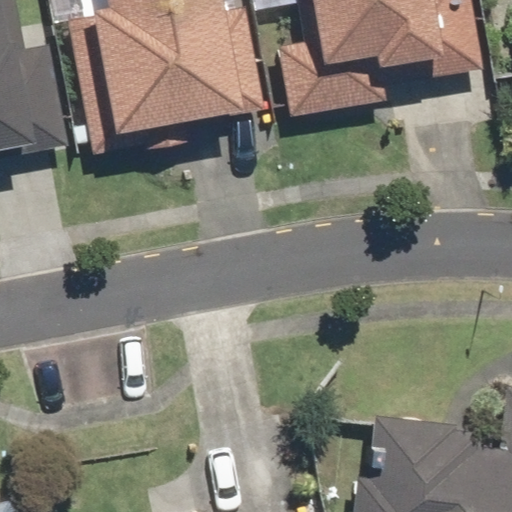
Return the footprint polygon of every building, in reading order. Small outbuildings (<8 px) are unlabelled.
[(18,43),(8,0),(0,0),(0,166),(75,149),(49,36),(18,43)] [(70,16),(96,150),(187,132),(184,117),(264,102),(245,4),(230,7),(229,0),(51,0),(56,19),(70,16)] [(250,0),(252,6),(286,0),(300,0),(308,43),(279,48),(289,109),(390,92),(388,81),(484,65),(473,0),(250,0)] [(511,511),(511,390),(506,442),(474,439),(474,431),(451,429),(452,414),(384,408),(377,481),(359,479),(356,511),(511,511)] [(18,511),(14,496),(0,499),(0,511),(18,511)]
